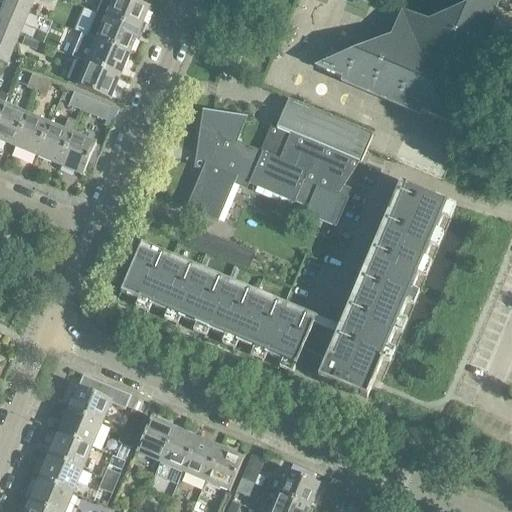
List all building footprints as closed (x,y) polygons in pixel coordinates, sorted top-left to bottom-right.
[(34,0),(4,0),(4,1),(30,12),(33,6),(32,6),(34,0)] [(151,8),(132,0),(103,0),(98,13),(141,31),(151,8)] [(483,0),(429,22),(403,11),(392,38),(317,68),(449,124),(500,0),(483,0)] [(0,14),(0,20),(22,30),(27,19),(28,19),(30,12),(4,1),(1,8),(3,9),(0,14)] [(98,13),(88,37),(131,55),(141,31),(98,13)] [(22,30),(0,20),(0,34),(17,42),(22,30)] [(17,42),(0,34),(0,47),(13,53),(17,42)] [(121,78),(131,55),(88,37),(82,35),(72,58),(78,60),(121,78)] [(23,46),(37,51),(40,44),(26,38),(23,46)] [(13,53),(0,47),(0,61),(8,65),(13,53)] [(68,83),(111,101),(121,78),(78,60),(68,83)] [(36,93),(42,79),(32,75),(27,89),(36,93)] [(42,79),(36,93),(47,97),(52,83),(42,79)] [(0,93),(0,113),(4,105),(5,105),(8,97),(0,93)] [(68,107),(77,110),(81,112),(87,98),(74,93),(68,107)] [(106,122),(112,108),(87,98),(81,112),(106,122)] [(202,162),(207,164),(188,209),(220,223),(238,180),(296,205),(296,203),(308,208),(305,215),(337,228),(352,191),(341,186),(351,161),(361,166),(374,135),(291,100),(279,129),(281,130),(278,138),(272,135),(265,153),(239,142),(248,118),(250,119),(250,118),(204,111),(204,112),(206,112),(200,150),(204,151),(202,162)] [(0,141),(13,147),(27,115),(5,105),(4,105),(0,113),(0,141)] [(36,156),(49,124),(27,115),(13,147),(36,156)] [(74,134),(78,123),(68,119),(64,130),(49,124),(36,156),(59,166),(72,134),(74,134)] [(97,144),(74,134),(72,134),(59,166),(83,176),(97,144)] [(410,136),(399,163),(445,182),(456,155),(410,136)] [(419,192),(346,365),(327,357),(318,379),(367,400),(383,361),(380,360),(385,350),(387,351),(395,333),(392,331),(397,321),(399,322),(407,304),(404,303),(409,292),(411,293),(419,275),(417,274),(421,264),(423,265),(431,246),(429,245),(433,235),(436,236),(443,217),(441,216),(445,206),(448,207),(449,204),(419,192)] [(205,253),(212,236),(197,229),(190,245),(205,253)] [(295,367),(296,368),(314,325),(139,251),(121,294),(139,301),(140,299),(150,303),(149,306),(168,314),(169,311),(179,316),(178,318),(197,326),(198,323),(208,328),(207,330),(225,338),(226,335),(237,340),(236,342),(254,350),(255,347),(265,352),(264,354),(283,362),(284,360),(294,364),(293,366),(295,367)] [(131,397),(83,376),(68,410),(102,424),(111,404),(125,411),(131,397)] [(92,448),(102,424),(68,410),(58,435),(92,448)] [(132,410),(123,433),(136,438),(145,415),(132,410)] [(151,419),(136,453),(160,463),(174,429),(151,419)] [(160,463),(183,473),(197,439),(174,429),(160,463)] [(118,444),(131,450),(136,438),(123,433),(118,444)] [(58,435),(49,457),(83,471),(92,448),(58,435)] [(183,473),(205,482),(219,448),(197,439),(183,473)] [(229,492),(243,458),(219,448),(205,482),(229,492)] [(265,462),(251,456),(241,480),(255,485),(261,470),(265,462)] [(73,493),(83,471),(49,457),(40,479),(73,493)] [(107,470),(103,479),(116,485),(120,475),(107,470)] [(278,495),(310,508),(320,485),(288,472),(278,495)] [(53,511),(65,511),(73,493),(40,479),(30,502),(53,511)] [(98,490),(112,495),(116,485),(103,479),(98,490)] [(249,499),(254,486),(255,485),(241,480),(236,493),(249,499)] [(274,504),(270,511),(308,511),(310,508),(278,495),(266,489),(262,499),(274,504)] [(53,511),(30,502),(25,511),(53,511)]
